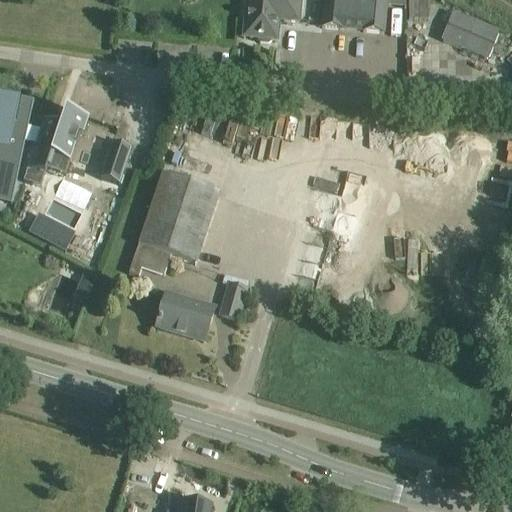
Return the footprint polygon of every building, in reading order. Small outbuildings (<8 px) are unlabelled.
[(251,27),(250,41),(256,41),(260,45),(268,46),(273,43),(277,43),(279,23),(298,25),(300,0),(246,0),(244,26),(251,27)] [(324,0),(322,30),(343,32),(343,29),(363,31),(363,33),(384,35),(386,0),(324,0)] [(491,59),(500,28),(451,14),(442,45),(491,59)] [(0,201),(11,204),(10,206),(12,206),(28,128),(16,125),(15,125),(13,124),(17,102),(0,98),(0,201)] [(41,130),(21,193),(38,198),(48,166),(71,173),(86,130),(63,122),(58,135),(41,130)] [(111,146),(100,181),(118,187),(130,152),(111,146)] [(215,188),(174,174),(172,180),(162,177),(138,248),(130,277),(139,280),(141,272),(164,279),(171,259),(195,267),(219,196),(213,194),(215,188)] [(45,217),(34,238),(77,260),(88,239),(45,217)] [(84,275),(81,283),(93,287),(96,279),(84,275)] [(221,318),(237,323),(246,291),(230,287),(221,318)] [(157,331),(205,345),(214,312),(167,298),(157,331)] [(190,506),(187,511),(233,511),(235,503),(199,499),(198,508),(190,506)]
